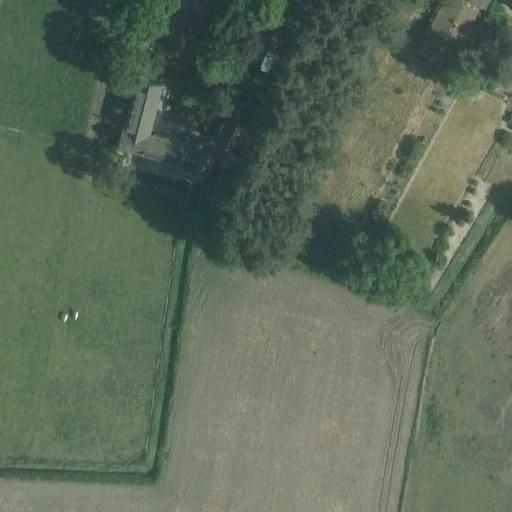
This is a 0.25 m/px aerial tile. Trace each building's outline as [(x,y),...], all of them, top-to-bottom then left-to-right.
[(460,0),(444,0),(417,51),(448,67),(458,48),(461,50),(472,30),(469,28),(479,10),(475,8),(466,3),(460,0)] [(151,21),(139,19),(130,62),(142,65),(151,21)] [(485,33),(480,43),(490,47),(495,37),(485,33)] [(136,78),(124,127),(123,127),(118,148),(181,164),(181,162),(204,168),(210,143),(186,137),(185,143),(149,134),(162,84),(136,78)] [(476,82),(468,78),(460,93),(468,97),(476,82)] [(217,140),(233,150),(251,117),(235,108),(217,140)] [(511,149),(508,147),(497,165),(511,173),(511,149)]
